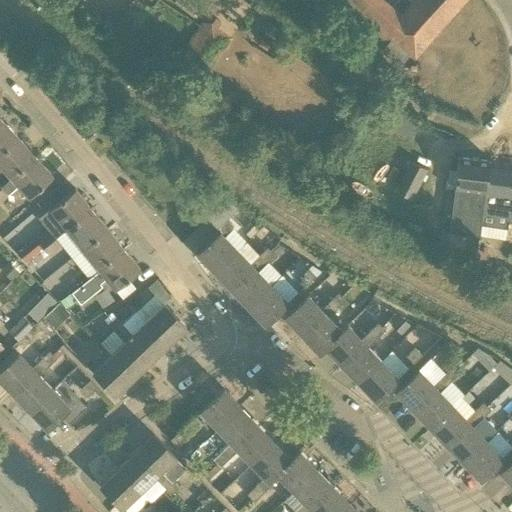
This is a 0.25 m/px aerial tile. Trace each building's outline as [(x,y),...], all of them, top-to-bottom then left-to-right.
[(328,0),(383,48),(393,37),(415,57),(464,0),(328,0)] [(412,136),(418,123),(375,101),(369,114),(412,136)] [(0,119),(0,154),(19,138),(1,119),(0,119)] [(0,165),(12,179),(36,157),(19,138),(0,154),(0,165)] [(30,198),(54,176),(36,157),(12,179),(3,187),(0,189),(0,203),(10,195),(19,187),(30,198)] [(490,177),(490,169),(491,161),(459,157),(455,188),(465,190),(463,204),(480,206),(479,224),(481,225),(483,225),(487,205),(490,177)] [(397,192),(410,199),(426,170),(412,163),(397,192)] [(509,225),(511,225),(511,171),(490,169),(490,177),(487,205),(483,225),(481,225),(478,238),(506,242),(509,225)] [(39,218),(49,230),(55,238),(67,229),(92,209),(76,189),(39,218)] [(226,221),(238,210),(228,200),(207,220),(220,233),(197,254),(214,272),(238,249),(246,242),(226,221)] [(83,249),(108,229),(92,209),(67,229),(83,249)] [(71,259),(81,271),(88,278),(99,269),(124,249),(108,229),(83,249),(71,259)] [(20,255),(26,262),(55,238),(49,230),(20,255)] [(57,238),(44,248),(50,257),(64,246),(57,238)] [(268,247),(251,263),(238,249),(214,272),(231,290),(271,251),(268,247)] [(124,249),(99,269),(115,290),(141,269),(124,249)] [(248,307),(271,285),(258,271),(275,255),(271,251),(231,290),(248,307)] [(307,285),(316,276),(321,271),(312,265),(309,269),(300,277),(307,285)] [(88,278),(75,290),(82,297),(95,286),(88,278)] [(302,336),(352,289),(346,283),(337,292),(339,293),(322,310),(308,295),(285,318),(302,336)] [(329,317),(346,301),(347,302),(361,289),(356,284),(352,289),(302,336),(319,354),(325,348),(342,331),(329,317)] [(271,285),(248,307),(265,325),(288,303),(271,285)] [(140,294),(149,303),(156,296),(148,287),(140,294)] [(55,330),(59,326),(70,315),(59,304),(44,318),(55,330)] [(146,321),(168,345),(186,328),(164,304),(146,321)] [(168,345),(146,321),(134,309),(120,322),(116,317),(112,321),(151,362),(168,345)] [(409,326),(399,316),(390,326),(401,335),(409,326)] [(18,340),(32,325),(24,317),(10,333),(18,340)] [(133,379),(151,362),(112,321),(108,325),(125,342),(111,355),(133,379)] [(348,325),(342,331),(325,348),(341,365),(382,327),(378,323),(361,339),(348,325)] [(358,383),(381,361),(369,347),(386,331),(382,327),(341,365),(358,383)] [(400,373),(407,366),(379,338),(372,345),(400,373)] [(77,355),(85,364),(93,356),(85,347),(77,355)] [(40,375),(57,359),(63,353),(59,348),(53,355),(13,394),(30,412),(52,389),(40,375)] [(422,356),(415,348),(406,357),(413,365),(422,356)] [(53,355),(50,351),(32,368),(19,354),(0,371),(0,380),(13,394),(53,355)] [(487,354),(478,363),(487,372),(496,363),(487,354)] [(115,395),(133,379),(111,355),(93,372),(115,395)] [(381,361),(358,383),(375,401),(399,379),(381,361)] [(440,392),(458,376),(464,369),(460,365),(454,372),(413,410),(430,428),(453,406),(440,392)] [(413,410),(454,372),(450,368),(433,384),(419,370),(396,392),(413,410)] [(52,389),(30,412),(47,429),(61,416),(69,424),(87,407),(61,380),(52,389)] [(90,380),(81,389),(88,397),(97,388),(90,380)] [(217,429),(241,407),(224,389),(201,411),(217,429)] [(446,445),(487,406),(494,400),(491,396),(466,419),(453,406),(430,428),(446,445)] [(496,431),(483,418),(491,411),(487,406),(446,445),(463,463),(486,440),(496,431)] [(217,463),(257,424),(241,407),(217,429),(208,438),(221,453),(214,460),(217,463)] [(251,464),(274,442),(257,424),(217,463),(221,467),(238,451),(251,464)] [(187,439),(180,431),(171,440),(178,448),(187,439)] [(136,451),(175,492),(178,489),(170,480),(184,466),(176,458),(154,434),(136,451)] [(486,440),(463,463),(480,481),(504,458),(486,440)] [(276,473),(291,459),(274,442),(251,464),(264,478),(247,494),(250,498),(268,481),(276,473)] [(171,496),(175,492),(136,451),(118,468),(140,492),(154,479),(171,496)] [(291,459),(276,473),(280,478),(293,492),(317,469),(299,451),(291,460),(291,459)] [(511,485),(511,461),(500,473),(511,485)] [(123,509),(140,492),(118,468),(100,485),(123,509)] [(307,511),(333,487),(317,469),(293,492),(285,500),(296,511),(307,511)] [(272,485),(268,481),(250,498),(254,502),(272,485)] [(342,511),(350,504),(333,487),(307,511),(342,511)]
